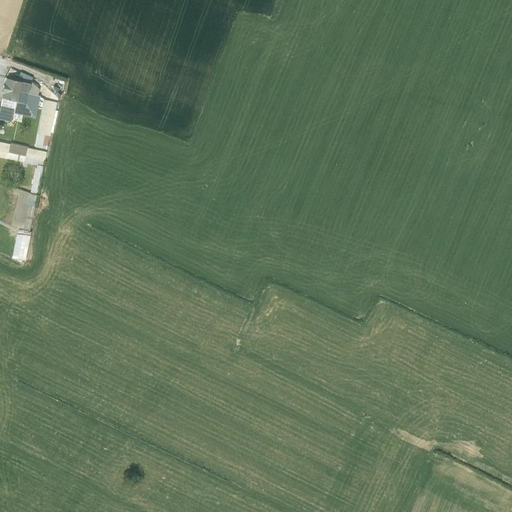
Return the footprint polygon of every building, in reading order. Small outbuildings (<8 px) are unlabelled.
[(18,99),(2,95),(1,103),(0,106),(0,116),(11,119),(13,111),(14,109),(33,113),(33,112),(35,113),(39,93),(38,93),(30,90),(32,81),(15,74),(15,77),(23,79),(18,99)] [(23,79),(15,77),(6,75),(2,95),(18,99),(23,79)] [(37,130),(35,141),(48,144),(50,133),(57,100),(44,97),(37,130)] [(0,138),(0,154),(43,164),(47,149),(0,138)] [(35,165),(31,189),(37,190),(41,166),(35,165)] [(27,196),(36,198),(37,192),(29,190),(27,196)] [(36,198),(27,196),(26,201),(17,199),(13,222),(20,224),(18,228),(23,229),(29,202),(35,203),(36,198)] [(17,233),(30,236),(31,233),(30,232),(35,203),(29,202),(23,229),(18,228),(17,233)] [(30,236),(17,233),(12,258),(25,261),(30,236)]
